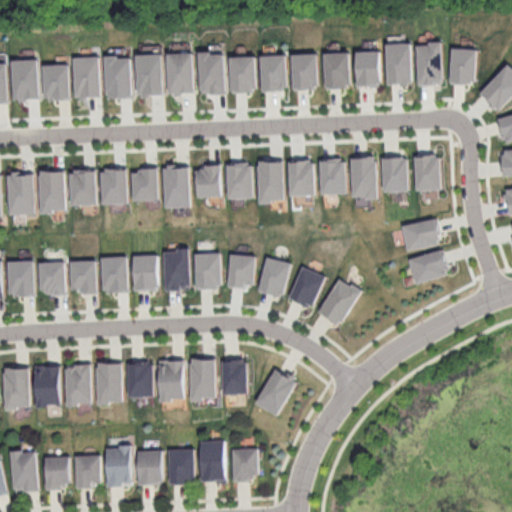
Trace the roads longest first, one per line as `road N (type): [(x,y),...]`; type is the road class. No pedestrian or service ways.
road 1 (residential): [(0,135),(461,118),(500,295)]
road 2 (residential): [(346,392),(325,362),(278,332),(214,322),(0,331)]
road 3 (residential): [(300,511),(310,452),(346,392),(387,356),(511,292)]
